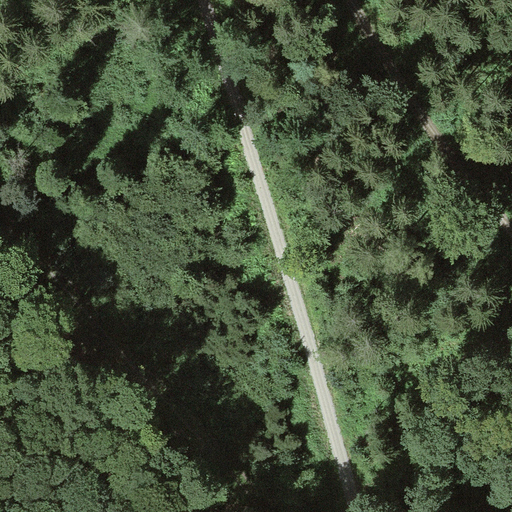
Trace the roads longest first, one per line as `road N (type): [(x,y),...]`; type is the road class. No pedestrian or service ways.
road 1 (track): [(204,0),(308,337),(352,511)]
road 2 (track): [(0,213),(57,267),(265,511)]
road 3 (track): [(350,0),(434,133),(511,229)]
